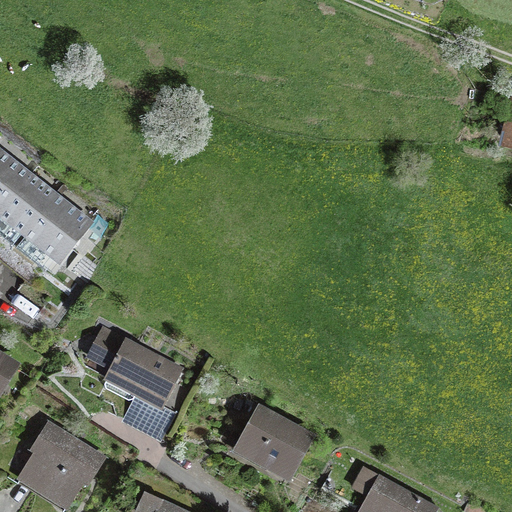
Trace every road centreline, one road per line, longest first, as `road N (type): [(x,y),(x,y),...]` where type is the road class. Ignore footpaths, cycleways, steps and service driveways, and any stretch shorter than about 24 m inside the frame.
road 1 (track): [(511,64),(345,0)]
road 2 (residential): [(238,511),(98,420)]
